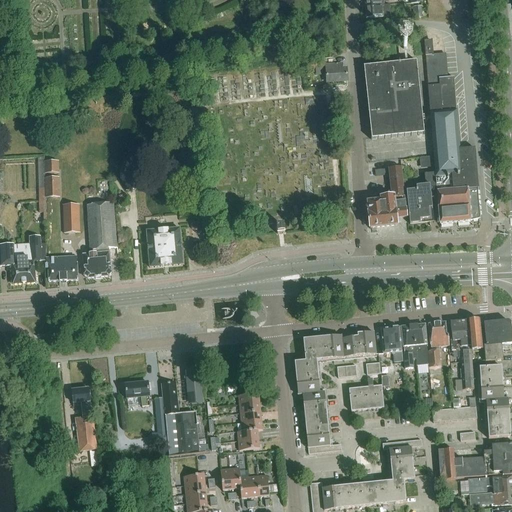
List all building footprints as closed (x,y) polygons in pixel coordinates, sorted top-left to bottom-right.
[(383,0),(364,0),(365,9),(390,7),(390,6),(384,6),(383,0)] [(422,7),(421,5),(413,5),(413,8),(414,19),(423,18),(422,7)] [(390,7),(365,9),(366,19),(391,18),(390,7)] [(376,40),(376,49),(390,48),(390,43),(390,39),(376,40)] [(362,41),(362,42),(363,50),(376,49),(376,40),(362,41)] [(433,153),(460,150),(453,78),(448,79),(446,55),(433,56),(432,41),(424,42),(425,57),(426,57),(430,113),(433,153)] [(323,59),(306,61),(307,71),(324,69),(323,59)] [(417,62),(363,68),(371,141),(425,135),(417,62)] [(336,83),(347,82),(348,82),(347,70),(342,70),(342,64),(337,64),(325,65),(327,84),(336,83)] [(433,153),(435,174),(437,198),(439,198),(441,224),(470,221),(479,218),(476,189),(477,189),(474,149),(470,150),(460,150),(433,153)] [(44,163),(44,175),(59,175),(59,162),(44,163)] [(390,174),(391,192),(381,193),(381,199),(376,200),(376,197),(367,198),(368,202),(369,202),(370,213),(372,228),(395,225),(394,218),(406,217),(405,203),(403,188),(401,168),(389,169),(390,170),(390,174)] [(437,198),(435,174),(424,175),(426,186),(416,187),(417,191),(406,192),(410,225),(430,223),(430,224),(429,209),(432,209),(431,199),(437,198)] [(59,178),(45,179),(45,199),(46,199),(60,199),(59,178)] [(126,192),(137,191),(136,178),(125,179),(126,192)] [(47,213),(46,199),(45,199),(39,199),(39,214),(47,213)] [(90,252),(90,255),(83,256),(85,277),(87,279),(96,278),(96,279),(102,278),(102,277),(109,277),(111,275),(109,254),(108,250),(118,249),(116,225),(113,204),(87,206),(90,252)] [(79,205),(63,206),(64,235),(80,235),(79,205)] [(179,230),(148,233),(151,268),(182,265),(179,230)] [(29,238),(30,245),(0,246),(0,259),(0,267),(12,267),(13,285),(35,284),(34,263),(45,262),(46,259),(46,245),(41,245),(40,238),(29,238)] [(46,259),(45,262),(45,270),(49,269),(50,282),(55,282),(55,283),(67,283),(67,281),(77,281),(77,258),(46,259)] [(483,351),(481,336),(480,321),(451,324),(452,341),(450,342),(451,352),(459,352),(462,391),(474,391),(472,352),(483,351)] [(494,322),(485,323),(485,324),(484,324),(486,347),(484,348),(485,363),(503,361),(502,351),(501,346),(511,345),(511,337),(511,324),(508,322),(494,323),(494,322)] [(446,336),(445,324),(429,326),(430,346),(431,346),(431,349),(449,347),(448,336),(446,336)] [(415,347),(416,359),(416,367),(429,366),(430,376),(428,353),(427,353),(427,346),(425,326),(414,327),(416,347),(415,347)] [(403,348),(404,355),(412,354),(413,360),(416,359),(415,347),(416,347),(414,327),(402,329),(403,348)] [(392,355),(392,356),(393,357),(394,364),(403,363),(402,353),(399,328),(391,329),(381,331),(383,355),(392,354),(392,355)] [(326,447),(330,447),(324,393),(320,394),(316,353),(322,352),(323,361),(376,356),(374,334),(357,336),(358,338),(342,340),(342,337),(320,339),(321,342),(315,343),(314,340),(303,341),(305,363),(295,364),(298,397),(303,396),(308,449),(312,449),(315,449),(319,448),(323,448),(326,447)] [(428,353),(430,376),(441,375),(439,352),(428,353)] [(412,354),(404,355),(403,355),(405,371),(414,370),(413,360),(412,354)] [(497,422),(497,428),(488,428),(488,440),(511,439),(510,427),(507,427),(507,421),(510,421),(508,400),(504,400),(501,368),(479,369),(481,402),(486,402),(487,422),(497,422)] [(382,388),(384,388),(389,388),(388,377),(381,377),(382,388)] [(368,389),(360,390),(349,391),(351,413),(384,409),(382,388),(381,387),(373,388),(372,380),(367,380),(368,389)] [(150,407),(149,398),(149,391),(151,390),(150,384),(148,384),(131,385),(130,384),(126,385),(126,386),(125,386),(126,400),(141,399),(142,408),(150,407)] [(200,454),(199,446),(196,413),(179,415),(176,384),(161,386),(163,399),(164,419),(166,419),(167,434),(169,457),(200,454)] [(72,391),(73,405),(73,407),(82,406),(83,418),(75,419),(78,453),(96,451),(93,417),(89,418),(87,403),(90,403),(88,390),(72,391)] [(239,406),(260,404),(259,395),(238,397),(239,406)] [(164,419),(163,399),(155,400),(159,435),(167,434),(166,419),(164,419)] [(421,403),(410,403),(410,412),(421,412),(421,403)] [(260,404),(239,406),(240,415),(260,413),(260,404)] [(260,413),(240,415),(241,424),(261,422),(260,413)] [(261,422),(241,424),(242,433),(258,432),(262,432),(261,422)] [(258,441),(258,432),(242,433),(237,433),(238,443),(258,441)] [(258,441),(238,443),(239,452),(259,450),(258,441)] [(208,445),(199,446),(200,454),(209,453),(208,445)] [(511,476),(511,445),(492,446),(492,452),(483,453),(484,458),(454,460),(453,451),(444,451),(438,451),(440,482),(446,481),(455,481),(455,479),(502,476),(503,477),(511,476)] [(396,450),(393,451),(389,451),(391,473),(393,492),(387,493),(386,483),(322,490),(323,496),(324,502),(324,508),(324,511),(327,511),(336,511),(388,505),(388,502),(394,502),(394,505),(406,504),(404,482),(414,481),(411,449),(407,449),(404,450),(400,450),(396,450)] [(240,480),(239,469),(230,470),(232,491),(240,490),(241,490),(240,480)] [(222,492),(232,491),(230,470),(220,471),(222,492)] [(184,488),(205,486),(204,476),(183,478),(184,488)] [(267,477),(258,478),(260,498),(269,497),(267,477)] [(511,478),(511,477),(492,478),(494,496),(511,494),(511,478)] [(258,478),(249,479),(251,499),(260,498),(258,478)] [(249,479),(240,480),(241,490),(240,490),(241,500),(251,499),(249,479)] [(468,480),(469,489),(469,495),(487,493),(487,488),(492,488),(492,479),(468,480)] [(279,485),(269,486),(270,494),(279,493),(279,485)] [(185,497),(206,495),(205,486),(184,488),(185,497)] [(492,496),(470,498),(471,510),(482,510),(482,506),(494,505),(495,508),(511,506),(511,494),(494,496),(494,497),(492,497),(492,496)] [(186,506),(207,503),(206,495),(185,497),(186,506)] [(186,511),(211,511),(212,511),(208,511),(207,503),(186,506),(186,511)]
